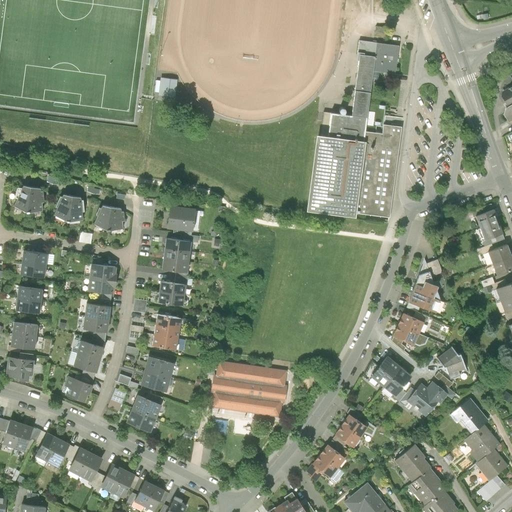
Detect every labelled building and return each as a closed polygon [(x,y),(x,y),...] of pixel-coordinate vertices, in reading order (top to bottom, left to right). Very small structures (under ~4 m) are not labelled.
[(374,58),(376,44),(361,42),(360,56),(374,58)] [(376,58),(374,72),(396,75),(399,47),(376,44),(374,58),(376,58)] [(360,56),(355,92),(371,94),(374,72),(376,58),(374,58),(360,56)] [(176,81),(161,79),(159,94),(174,96),(176,81)] [(511,85),(500,93),(499,97),(505,107),(502,110),(501,115),(506,123),(511,120),(511,85)] [(355,92),(352,117),(368,119),(371,94),(355,92)] [(328,135),(330,112),(324,111),(322,134),(328,135)] [(306,212),(354,218),(354,213),(390,219),(403,118),(385,116),(382,135),(366,133),(368,119),(352,117),(331,114),(328,136),(314,135),(306,212)] [(60,179),(48,176),(46,182),(52,185),(59,185),(60,179)] [(32,187),(23,186),(22,189),(17,189),(16,197),(17,199),(14,206),(27,213),(32,187)] [(41,189),(32,187),(27,213),(42,210),(42,202),(44,201),(43,191),(41,191),(41,189)] [(72,196),(63,195),(62,197),(60,197),(56,206),(57,207),(54,214),(68,223),(72,196)] [(81,198),(72,196),(68,223),(83,219),(82,211),(84,211),(83,200),(81,201),(81,198)] [(459,221),(476,214),(494,208),(492,202),(457,215),(459,221)] [(112,207),(102,206),(101,208),(100,208),(97,214),(98,215),(95,223),(107,231),(112,207)] [(122,209),(112,207),(107,231),(123,227),(123,220),(125,220),(124,212),(122,212),(122,209)] [(193,230),(196,211),(170,207),(167,227),(193,230)] [(476,214),(481,227),(485,239),(503,232),(499,220),(494,208),(476,214)] [(506,238),(503,232),(485,239),(482,240),(484,246),(492,243),(506,238)] [(92,235),(80,233),(79,243),(91,244),(92,235)] [(181,234),(180,240),(192,242),(198,243),(199,237),(181,234)] [(180,240),(167,239),(165,249),(191,252),(192,242),(180,240)] [(488,251),(494,249),(492,243),(484,246),(480,248),(482,253),(488,251)] [(494,249),(488,251),(493,263),(511,256),(507,244),(494,249)] [(191,252),(165,249),(164,259),(189,263),(191,252)] [(47,253),(23,250),(22,262),(46,265),(47,253)] [(511,256),(493,263),(498,276),(511,270),(511,256)] [(425,257),(413,289),(440,300),(441,297),(437,287),(438,283),(435,282),(432,274),(427,262),(425,257)] [(438,258),(427,262),(432,274),(443,270),(438,258)] [(188,274),(189,263),(164,259),(163,270),(176,272),(188,274)] [(44,277),(46,265),(22,262),(20,275),(44,277)] [(103,265),(91,264),(90,277),(114,280),(116,267),(103,265)] [(188,274),(176,272),(174,284),(186,285),(187,280),(188,274)] [(481,281),(483,286),(490,284),(492,283),(495,282),(493,276),(481,281)] [(114,280),(90,277),(88,291),(100,292),(111,293),(113,294),(114,280)] [(495,282),(492,283),(494,288),(497,287),(508,283),(506,278),(495,282)] [(501,299),(511,294),(511,281),(508,283),(497,287),(501,299)] [(161,282),(159,291),(185,294),(186,285),(174,284),(161,282)] [(490,284),(483,286),(485,293),(493,290),(490,284)] [(17,298),(41,300),(42,289),(19,286),(17,298)] [(413,289),(408,302),(419,306),(435,313),(440,300),(413,289)] [(183,305),(185,294),(159,291),(158,302),(183,305)] [(511,294),(501,299),(506,312),(511,309),(511,294)] [(39,314),(41,300),(17,298),(16,311),(39,314)] [(147,302),(135,300),(133,312),(145,313),(146,308),(147,302)] [(419,306),(408,302),(406,306),(418,311),(419,306)] [(97,305),(87,303),(85,316),(108,319),(110,306),(97,305)] [(403,312),(398,323),(418,332),(424,320),(403,312)] [(157,315),(155,325),(179,329),(181,319),(157,315)] [(108,319),(85,316),(83,329),(94,330),(107,332),(108,319)] [(37,325),(14,322),(12,333),(36,336),(37,325)] [(429,336),(418,332),(398,323),(393,335),(402,340),(413,344),(414,342),(420,345),(425,343),(429,336)] [(179,329),(155,325),(154,336),(177,340),(179,329)] [(144,328),(131,326),(129,337),(142,340),(142,334),(144,328)] [(107,332),(94,330),(93,337),(105,339),(107,332)] [(35,349),(36,336),(12,333),(11,346),(35,349)] [(391,341),(403,351),(406,346),(401,342),(402,340),(393,335),(391,341)] [(177,340),(154,336),(152,346),(176,350),(177,340)] [(105,339),(93,337),(91,344),(102,347),(105,339)] [(91,344),(81,341),(77,353),(100,360),(104,348),(102,347),(91,344)] [(139,356),(141,350),(128,346),(126,353),(139,356)] [(449,346),(437,357),(444,363),(450,378),(460,374),(459,370),(465,367),(461,352),(458,353),(449,346)] [(100,360),(77,353),(74,366),(82,368),(96,372),(100,360)] [(384,385),(401,366),(387,354),(379,363),(371,373),(378,379),(384,385)] [(175,364),(148,356),(144,370),(171,378),(175,364)] [(19,358),(8,357),(6,377),(15,378),(15,381),(28,382),(29,373),(32,374),(34,360),(19,358)] [(374,384),(378,379),(371,373),(379,363),(373,359),(363,375),(374,384)] [(287,372),(218,362),(216,376),(214,376),(211,394),(213,394),(211,409),(280,419),(282,404),(285,405),(288,387),(285,386),(287,372)] [(401,366),(384,385),(396,395),(413,376),(401,366)] [(96,372),(82,368),(80,375),(93,380),(96,372)] [(171,378),(144,370),(140,384),(167,392),(171,378)] [(439,371),(435,376),(445,385),(449,388),(453,382),(439,371)] [(76,374),(74,379),(91,386),(93,380),(80,375),(76,374)] [(133,378),(121,374),(118,381),(130,385),(133,378)] [(74,379),(68,377),(64,387),(70,389),(67,397),(84,404),(87,396),(89,397),(93,387),(91,386),(74,379)] [(427,387),(422,382),(415,390),(407,399),(425,415),(437,401),(439,403),(447,394),(441,389),(432,381),(427,387)] [(449,388),(445,385),(441,389),(447,394),(452,398),(456,393),(449,388)] [(407,399),(415,390),(411,386),(399,399),(404,403),(407,399)] [(108,406),(119,411),(127,391),(115,387),(108,406)] [(157,419),(162,405),(139,396),(134,409),(157,419)] [(461,418),(473,432),(485,423),(489,419),(470,396),(450,412),(457,421),(461,418)] [(152,432),(157,419),(134,409),(128,423),(152,432)] [(361,414),(353,409),(350,414),(358,419),(361,414)] [(350,414),(343,423),(360,436),(364,430),(367,426),(365,425),(358,419),(350,414)] [(0,416),(0,429),(6,431),(10,419),(0,416)] [(6,431),(2,443),(13,446),(21,422),(10,418),(10,419),(6,431)] [(367,421),(365,425),(367,426),(364,430),(372,433),(375,427),(367,421)] [(21,422),(13,446),(25,450),(29,437),(32,426),(33,425),(21,422)] [(343,423),(335,434),(347,442),(352,446),(360,436),(343,423)] [(471,451),(479,461),(495,447),(501,442),(485,423),(473,432),(465,439),(474,449),(471,451)] [(32,426),(29,437),(36,440),(41,443),(47,432),(36,427),(35,428),(32,426)] [(41,443),(36,454),(47,459),(59,436),(48,430),(47,432),(41,443)] [(347,442),(335,434),(332,438),(343,446),(347,442)] [(59,436),(47,459),(57,465),(63,454),(68,443),(69,441),(59,436)] [(415,441),(394,458),(412,480),(430,465),(431,464),(424,455),(426,454),(415,441)] [(69,456),(74,446),(68,443),(63,454),(69,456)] [(68,458),(73,461),(80,446),(75,443),(74,446),(69,456),(68,458)] [(73,461),(69,468),(80,473),(91,449),(81,444),(80,446),(73,461)] [(327,444),(320,454),(336,466),(343,456),(327,444)] [(475,464),(489,480),(497,473),(509,464),(495,447),(479,461),(475,464)] [(91,449),(80,473),(91,478),(95,470),(103,455),(91,449)] [(320,454),(312,465),(323,472),(328,477),(336,466),(320,454)] [(123,466),(113,460),(106,475),(102,483),(113,489),(123,466)] [(323,472),(312,465),(307,471),(312,474),(310,477),(316,481),(323,472)] [(430,465),(412,480),(408,483),(424,503),(443,487),(444,486),(439,480),(441,479),(430,465)] [(123,466),(113,489),(124,494),(129,484),(134,473),(135,471),(123,466)] [(336,466),(328,477),(335,482),(343,471),(336,466)] [(95,470),(91,478),(88,483),(94,486),(100,472),(95,470)] [(100,472),(94,486),(92,488),(98,491),(102,483),(106,475),(100,472)] [(134,473),(129,484),(134,487),(139,476),(134,473)] [(489,480),(477,491),(485,500),(505,482),(497,473),(489,480)] [(368,480),(343,500),(352,511),(357,511),(358,511),(373,511),(386,502),(368,480)] [(139,493),(134,502),(144,507),(155,486),(145,481),(139,493)] [(165,491),(155,486),(144,507),(155,511),(161,501),(165,491)] [(443,487),(424,503),(422,505),(427,511),(453,511),(459,508),(454,502),(455,501),(443,487)] [(134,502),(139,493),(133,490),(128,499),(134,502)] [(170,494),(165,491),(161,501),(165,503),(170,494)] [(26,504),(38,505),(39,495),(27,493),(26,504)] [(0,494),(0,511),(7,511),(9,495),(0,494)] [(288,497),(280,501),(287,511),(306,511),(302,504),(296,495),(289,499),(288,497)] [(184,501),(176,497),(170,510),(168,511),(187,511),(190,509),(182,505),(184,501)] [(275,508),(269,511),(287,511),(280,501),(274,505),(275,508)] [(314,511),(307,501),(302,504),(306,511),(314,511)] [(393,511),(386,502),(373,511),(393,511)] [(20,503),(18,511),(44,511),(45,507),(38,505),(26,504),(20,503)]
